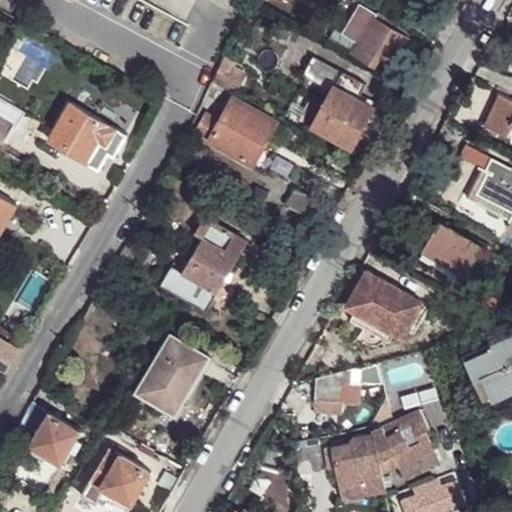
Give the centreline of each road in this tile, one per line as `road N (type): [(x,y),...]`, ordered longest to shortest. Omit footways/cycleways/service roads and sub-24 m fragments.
road 1 (residential): [(186,511),(488,0)]
road 2 (unclassified): [(180,104),(0,407)]
